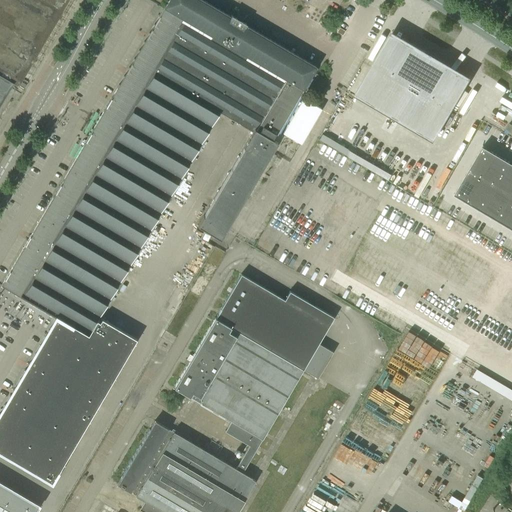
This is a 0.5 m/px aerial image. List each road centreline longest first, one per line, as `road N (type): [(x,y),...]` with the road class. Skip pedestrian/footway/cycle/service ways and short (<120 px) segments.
road 1 (tertiary): [(0,172),(103,0)]
road 2 (unknown): [(376,478),(454,346)]
